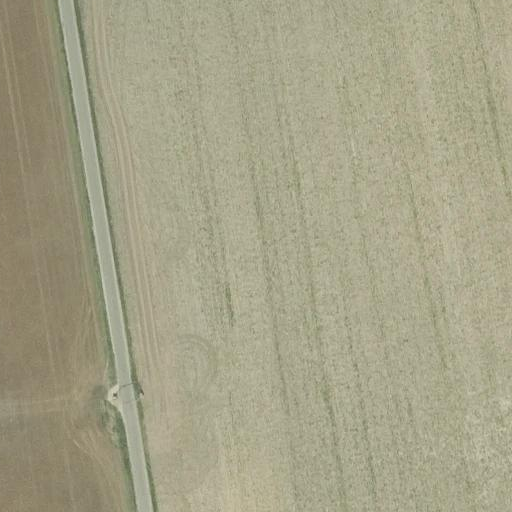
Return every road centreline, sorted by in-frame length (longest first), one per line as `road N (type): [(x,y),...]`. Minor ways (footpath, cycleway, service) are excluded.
road 1 (track): [(64,0),(144,511)]
road 2 (track): [(126,400),(0,415)]
